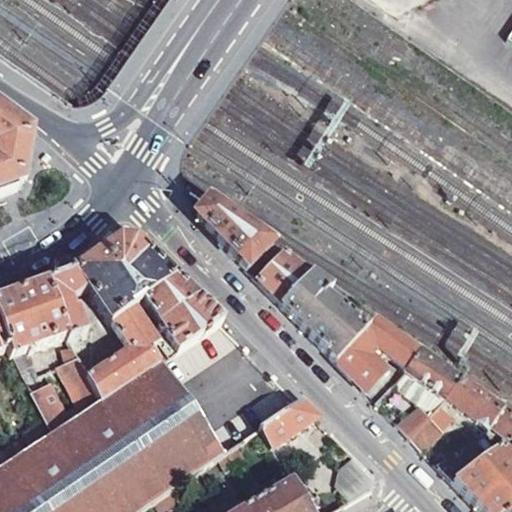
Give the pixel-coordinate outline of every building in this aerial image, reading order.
[(511,27),(503,41),(511,47),(511,27)] [(0,196),(18,190),(26,140),(0,121),(0,196)] [(205,208),(193,220),(197,227),(204,235),(237,268),(242,274),(261,256),(273,268),(256,288),(274,306),(278,311),(309,280),(209,209),(207,208),(205,208)] [(141,305),(173,284),(133,244),(125,244),(118,243),(116,245),(96,258),(80,269),(73,273),(88,293),(86,294),(108,327),(110,326),(131,312),(141,305)] [(88,293),(73,273),(61,282),(53,284),(45,287),(67,339),(69,342),(86,336),(73,303),(86,294),(88,293)] [(309,280),(278,311),(309,342),(332,366),(365,333),(322,303),(328,293),(309,280)] [(141,305),(157,330),(196,306),(192,301),(173,284),(141,305)] [(67,339),(45,287),(33,292),(15,298),(0,303),(0,331),(9,353),(12,361),(26,356),(67,339)] [(157,330),(149,336),(166,362),(220,329),(203,312),(200,309),(196,306),(157,330)] [(131,312),(110,326),(126,352),(85,379),(97,407),(157,368),(166,362),(149,336),(131,312)] [(365,333),(332,366),(359,394),(364,399),(383,378),(366,362),(374,354),(404,375),(418,357),(373,325),(365,333)] [(240,349),(220,329),(166,362),(170,368),(182,361),(194,377),(240,349)] [(0,357),(9,353),(0,331),(0,357)] [(12,361),(48,438),(68,426),(51,388),(41,393),(26,356),(12,361)] [(433,401),(442,408),(458,386),(418,357),(404,375),(402,379),(433,401)] [(58,370),(80,418),(97,407),(85,379),(77,361),(58,370)] [(194,423),(157,368),(97,407),(80,418),(68,426),(48,438),(0,469),(0,511),(144,511),(160,501),(174,492),(218,462),(220,461),(194,423)] [(226,420),(243,444),(258,434),(300,407),(278,385),(226,420)] [(511,423),(458,386),(442,408),(484,438),(487,434),(511,450),(511,423)] [(433,401),(417,413),(428,423),(442,408),(433,401)] [(270,454),(316,424),(300,407),(258,434),(270,454)] [(395,431),(407,444),(428,423),(417,413),(395,431)] [(428,423),(407,444),(420,457),(441,437),(437,432),(442,428),(434,421),(431,426),(428,423)] [(436,473),(451,488),(493,459),(480,447),(474,451),(470,448),(436,473)] [(218,462),(226,474),(243,464),(235,451),(220,461),(218,462)] [(493,459),(451,488),(473,511),(511,511),(511,469),(498,455),(493,459)] [(355,503),(372,494),(373,479),(354,461),(342,473),(343,489),(355,503)] [(256,507),(258,511),(304,511),(289,487),(256,507)] [(165,511),(172,511),(182,507),(174,492),(160,501),(165,511)]
